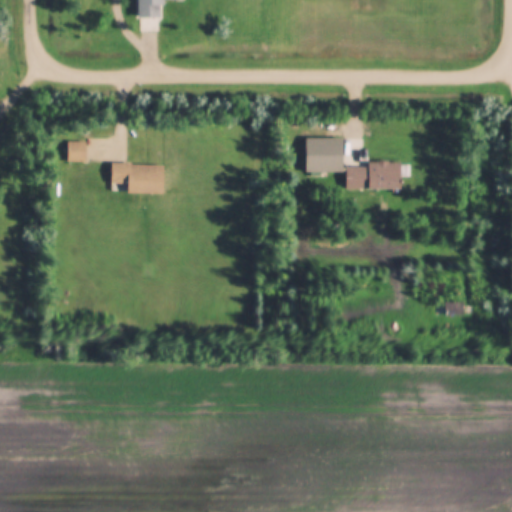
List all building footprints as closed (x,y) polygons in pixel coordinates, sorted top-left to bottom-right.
[(137,0),(138,18),(160,18),(160,0),(137,0)] [(342,139),(305,139),(305,172),(342,172),(342,139)] [(85,163),(85,142),(67,142),(67,163),(85,163)] [(345,164),(345,189),(400,189),(401,165),(345,164)] [(156,166),(111,165),(111,184),(127,185),(127,193),(140,193),(140,183),(155,183),(156,166)]
